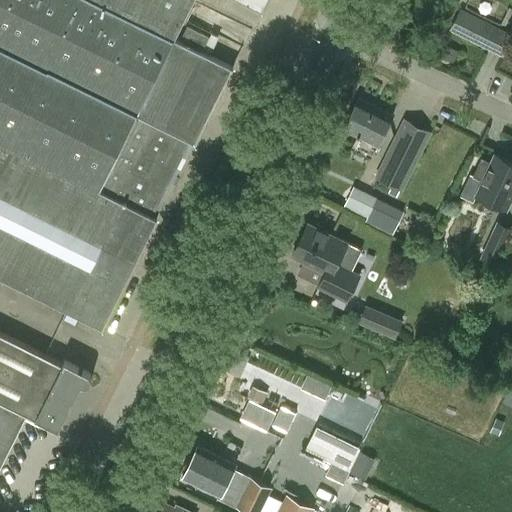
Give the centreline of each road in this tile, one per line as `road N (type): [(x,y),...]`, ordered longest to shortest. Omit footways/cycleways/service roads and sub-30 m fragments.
road 1 (secondary): [(91,511),(324,25)]
road 2 (residential): [(511,111),(324,25)]
